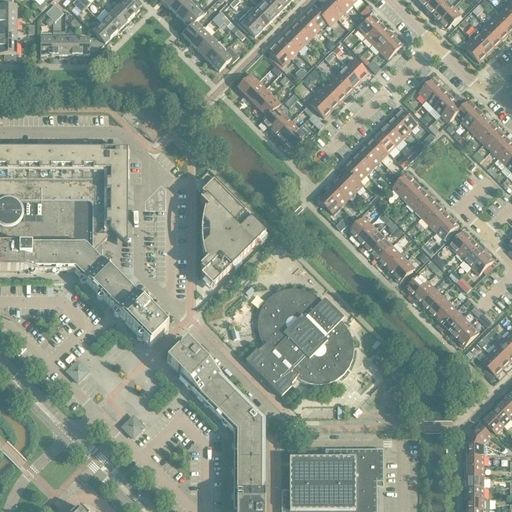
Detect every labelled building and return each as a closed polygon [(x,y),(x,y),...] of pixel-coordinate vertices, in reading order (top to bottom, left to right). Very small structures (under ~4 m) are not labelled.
[(12,8),(12,4),(0,0),(0,20),(16,20),(17,8),(12,8)] [(78,0),(77,1),(86,10),(90,6),(84,0),(78,0)] [(119,0),(123,3),(118,9),(131,21),(135,17),(137,19),(141,14),(138,11),(142,7),(141,6),(135,0),(119,0)] [(161,0),(160,1),(167,9),(175,0),(161,0)] [(183,0),(175,0),(167,9),(174,16),(187,3),(183,0)] [(187,3),(174,16),(182,23),(198,7),(191,0),(188,4),(187,3)] [(272,0),(268,0),(263,6),(276,19),(283,11),(272,0)] [(286,0),(272,0),(283,11),(291,4),(286,0)] [(344,15),(351,7),(343,0),(332,0),(330,2),(344,15)] [(423,11),(433,0),(419,0),(416,3),(423,11)] [(431,18),(446,3),(442,0),(433,0),(423,11),(431,18)] [(76,19),(81,14),(81,15),(86,10),(77,1),(72,6),(75,8),(71,13),(76,19)] [(337,22),(344,15),(330,2),(326,6),(325,5),(322,7),(337,22)] [(484,2),(479,7),(483,11),(488,6),(484,2)] [(438,25),(453,10),(446,3),(431,18),(438,25)] [(253,9),(252,9),(269,26),(276,19),(263,6),(256,13),(253,9)] [(50,20),(59,11),(54,7),(45,16),(49,20),(50,20)] [(198,7),(182,23),(188,30),(189,30),(194,25),(206,14),(198,7)] [(330,29),(337,22),(322,7),(319,10),(320,12),(317,15),(330,29)] [(511,25),(511,11),(508,7),(501,14),(511,25)] [(118,9),(109,17),(124,32),(128,28),(126,26),(131,21),(118,9)] [(252,9),(245,17),(261,33),(269,26),(252,9)] [(370,13),(366,9),(360,16),(364,19),(370,13)] [(330,29),(317,15),(311,10),(304,17),(318,33),(325,26),(329,30),(330,29)] [(453,10),(438,25),(445,33),(460,17),(453,10)] [(59,11),(50,20),(54,24),(54,25),(63,16),(59,11)] [(508,37),(511,32),(511,25),(501,14),(493,21),(508,37)] [(109,17),(101,25),(114,38),(118,33),(120,35),(124,32),(109,17)] [(245,17),(236,25),(246,36),(247,37),(252,42),(253,40),(254,40),(261,33),(245,17)] [(311,40),(318,33),(304,17),(297,25),(311,40)] [(364,40),(379,25),(372,18),(364,26),(362,24),(356,30),(358,32),(357,33),(364,40)] [(0,32),(16,32),(16,20),(0,20),(0,32)] [(50,20),(49,20),(45,24),(50,28),(54,24),(50,20)] [(464,21),(460,25),(463,29),(468,25),(464,21)] [(501,44),(508,37),(493,21),(486,29),(501,44)] [(101,25),(92,34),(96,38),(93,41),(98,53),(105,47),(107,49),(111,45),(109,43),(114,38),(101,25)] [(188,30),(181,37),(189,45),(202,32),(194,25),(189,30),(188,30)] [(304,47),(311,40),(297,25),(289,32),(304,47)] [(372,48),(387,32),(379,25),(364,40),(372,48)] [(478,36),(493,51),(501,44),(486,29),(479,36),(475,32),(478,36)] [(0,44),(16,44),(16,32),(0,32),(0,44)] [(202,32),(189,45),(197,52),(209,40),(202,32)] [(296,55),(304,47),(289,32),(282,39),(296,55)] [(379,55),(394,40),(387,32),(372,48),(379,55)] [(471,43),(486,58),(493,51),(478,36),(475,32),(468,39),(472,43),(471,43)] [(65,34),(53,34),(53,35),(53,40),(53,58),(59,58),(59,61),(65,61),(65,36),(65,34)] [(53,35),(40,35),(40,40),(40,61),(46,61),(46,58),(53,58),(53,40),(53,35)] [(77,36),(65,36),(65,61),(70,61),(70,58),(77,58),(77,41),(77,36)] [(289,62),(296,55),(282,39),(275,47),(289,62)] [(209,40),(197,52),(204,60),(216,47),(209,40)] [(394,40),(379,55),(386,62),(383,65),(385,67),(389,63),(388,61),(402,47),(394,40)] [(93,41),(77,41),(77,58),(83,58),(83,61),(89,61),(89,53),(98,53),(93,41)] [(328,42),(325,45),(325,48),(330,53),(334,48),(328,42)] [(479,65),(486,58),(471,43),(464,50),(479,65)] [(16,63),(16,44),(0,44),(0,56),(4,57),(4,63),(16,63)] [(216,47),(204,60),(211,67),(224,54),(216,47)] [(283,69),(289,62),(275,47),(268,54),(271,57),(283,69)] [(224,54),(211,67),(219,74),(230,63),(232,66),(239,59),(229,49),(224,54)] [(336,50),(331,55),(336,59),(341,54),(336,50)] [(271,57),(269,59),(280,71),(283,69),(271,57)] [(346,69),(361,84),(368,76),(353,62),(346,69)] [(372,62),(367,68),(372,73),(375,76),(381,71),(372,62)] [(353,91),(361,84),(346,69),(339,76),(353,91)] [(310,76),(315,82),(320,77),(315,71),(310,76)] [(243,99),(258,84),(251,76),(237,90),(242,95),(240,96),(243,99)] [(310,76),(305,81),(310,86),(314,81),(313,79),(310,76)] [(346,98),(353,91),(339,76),(331,84),(346,98)] [(426,103),(441,88),(434,81),(419,96),(426,103)] [(252,105),(265,91),(258,84),(243,99),(246,102),(247,100),(252,105)] [(339,106),(346,98),(331,84),(324,91),(339,106)] [(434,111),(449,95),(441,88),(426,103),(434,111)] [(258,113),(273,98),(265,91),(252,105),(256,109),(255,110),(258,113)] [(331,113),(339,106),(324,91),(317,98),(331,113)] [(441,118),(456,103),(449,95),(434,111),(441,118)] [(266,119),(280,105),(273,98),(258,113),(261,116),(262,115),(266,119)] [(324,120),(331,113),(317,98),(309,106),(324,120)] [(290,100),(284,106),(289,110),(295,105),(290,100)] [(455,119),(463,110),(456,103),(441,118),(449,126),(455,119)] [(463,126),(478,111),(470,103),(463,110),(455,119),(463,126)] [(268,132),(284,117),(277,110),(281,106),(280,105),(266,119),(261,124),(268,132)] [(396,119),(411,134),(418,127),(403,111),(396,119)] [(470,133),(485,118),(478,111),(463,126),(470,133)] [(276,139),(291,124),(284,117),(268,132),(276,139)] [(312,117),(307,122),(318,133),(323,128),(320,124),(312,117)] [(477,140),(492,125),(485,118),(470,133),(477,140)] [(404,141),(411,134),(396,119),(388,126),(404,141)] [(283,146),(299,131),(291,124),(276,139),(283,146)] [(484,147),(499,132),(492,125),(477,140),(484,147)] [(396,149),(404,141),(388,126),(381,133),(396,149)] [(433,127),(429,131),(436,138),(440,134),(433,127)] [(299,131),(283,146),(290,153),(306,138),(299,131)] [(491,154),(506,139),(499,132),(484,147),(491,154)] [(389,156),(396,149),(381,133),(374,141),(389,156)] [(463,139),(459,144),(466,151),(470,146),(463,139)] [(498,162),(511,147),(511,144),(506,139),(491,154),(498,162)] [(382,163),(389,156),(374,141),(366,148),(382,163)] [(506,169),(511,162),(511,147),(498,162),(506,169)] [(374,171),(382,163),(366,148),(359,155),(374,171)] [(418,148),(414,153),(415,154),(418,157),(423,152),(418,148)] [(127,152),(0,152),(0,273),(17,274),(74,274),(129,329),(149,349),(168,331),(94,256),(95,255),(95,254),(95,253),(95,252),(111,235),(127,251),(127,152)] [(477,154),(473,158),(480,165),(484,161),(477,154)] [(367,178),(374,171),(359,155),(352,163),(367,178)] [(399,166),(404,171),(411,164),(408,161),(406,159),(399,166)] [(361,184),(367,178),(352,163),(344,170),(349,175),(363,189),(364,188),(361,184)] [(356,195),(363,189),(349,175),(346,179),(344,177),(341,181),(356,195)] [(400,198),(415,183),(408,176),(392,191),(400,198)] [(349,203),(356,195),(341,181),(338,184),(339,185),(335,189),(349,203)] [(407,206),(422,190),(415,183),(400,198),(407,206)] [(203,198),(198,202),(200,204),(202,206),(207,211),(209,213),(206,216),(206,227),(210,231),(209,249),(207,251),(207,262),(210,265),(208,267),(202,272),(202,273),(203,273),(205,275),(203,277),(214,288),(263,239),(265,238),(262,234),(240,212),(214,186),(203,197),(203,198)] [(342,210),(349,203),(335,189),(331,193),(330,192),(327,195),(342,210)] [(414,213),(429,198),(422,190),(407,206),(414,213)] [(334,217),(342,210),(327,195),(323,198),(325,199),(321,204),(334,217)] [(422,220),(437,205),(429,198),(414,213),(422,220)] [(429,228),(444,213),(437,205),(422,220),(429,228)] [(436,235),(451,220),(444,213),(429,228),(436,235)] [(383,216),(379,220),(386,227),(387,227),(390,223),(383,216)] [(356,242),(371,227),(364,220),(349,235),(356,242)] [(451,220),(436,235),(443,242),(459,227),(451,220)] [(344,221),(336,229),(341,234),(349,226),(344,221)] [(390,223),(387,227),(394,234),(398,230),(391,223),(390,223)] [(364,249),(379,234),(371,227),(356,242),(364,249)] [(394,234),(393,235),(398,241),(404,236),(398,230),(394,234)] [(458,236),(447,246),(449,248),(462,235),(460,233),(458,236)] [(457,256),(472,241),(464,233),(462,235),(449,248),(457,256)] [(371,257),(386,242),(379,234),(364,249),(371,257)] [(464,263),(479,248),(472,241),(457,256),(464,263)] [(378,264),(393,249),(386,242),(371,257),(378,264)] [(471,270),(486,255),(479,248),(464,263),(471,270)] [(385,271),(400,256),(393,249),(378,264),(385,271)] [(486,255),(471,270),(479,278),(494,263),(486,255)] [(392,278),(407,263),(400,256),(385,271),(392,278)] [(419,260),(424,265),(428,261),(423,256),(419,260)] [(433,263),(442,271),(446,267),(438,258),(433,263)] [(407,263),(392,278),(400,286),(415,271),(407,263)] [(493,270),(490,267),(483,274),(486,277),(493,270)] [(454,274),(449,278),(456,286),(457,285),(461,281),(461,280),(454,274)] [(413,299),(428,284),(421,277),(406,292),(413,299)] [(461,281),(457,285),(462,290),(467,285),(462,280),(461,281)] [(421,307),(435,292),(428,284),(413,299),(421,307)] [(320,304),(318,302),(318,301),(310,295),(302,292),(293,291),(284,292),(275,296),(268,301),(262,308),(258,317),(257,326),(257,335),(261,344),(264,347),(258,353),(256,352),(245,363),(281,399),(292,388),(291,387),(297,381),(300,383),(309,387),(318,387),(327,386),(335,383),(343,377),(349,369),(352,361),(354,352),(353,342),(349,334),(343,327),(340,324),(342,322),(323,302),(320,304)] [(428,314),(443,299),(435,292),(421,307),(428,314)] [(462,294),(457,299),(462,303),(466,299),(463,296),(462,294)] [(435,321),(450,306),(443,299),(428,314),(435,321)] [(442,328),(457,313),(450,306),(435,321),(442,328)] [(449,336),(464,321),(457,313),(442,328),(449,336)] [(457,343),(472,328),(464,321),(449,336),(457,343)] [(472,328),(457,343),(464,350),(479,335),(472,328)] [(230,331),(232,339),(233,342),(239,341),(236,329),(230,331)] [(511,350),(511,336),(510,334),(503,342),(511,350)] [(511,364),(511,363),(511,350),(503,342),(496,349),(511,364)] [(232,441),(233,441),(233,511),(264,511),(264,423),(186,345),(166,364),(175,373),(170,378),(173,381),(176,384),(179,382),(230,432),(229,433),(229,434),(229,435),(229,436),(229,437),(229,438),(230,438),(230,439),(231,440),(232,440),(232,441)] [(504,372),(511,364),(496,349),(489,356),(504,372)] [(497,379),(504,372),(489,356),(481,364),(497,379)] [(78,364),(67,374),(78,385),(86,376),(86,372),(78,364)] [(487,370),(482,375),(484,377),(490,384),(495,378),(487,370)] [(511,422),(511,420),(511,408),(506,403),(499,410),(511,422)] [(504,429),(511,422),(499,410),(491,417),(504,429)] [(496,437),(504,429),(491,417),(484,424),(496,437)] [(144,430),(135,421),(131,421),(122,430),(133,440),(144,430)] [(473,435),(470,441),(485,447),(493,439),(481,427),(473,435)] [(470,441),(468,447),(468,458),(485,458),(487,458),(487,448),(485,447),(470,441)] [(289,493),(376,492),(376,485),(382,485),(383,488),(384,488),(383,484),(383,452),(325,452),(325,460),(289,460),(289,493)] [(485,458),(468,458),(468,468),(485,468),(485,458)] [(468,473),(465,473),(465,479),(468,479),(485,479),(485,468),(468,468),(468,473)] [(468,480),(465,480),(465,486),(468,487),(468,490),(473,490),(485,490),(485,479),(468,479),(468,480)] [(468,494),(465,494),(465,501),(468,501),(485,501),(485,490),(473,490),(468,490),(468,494)] [(281,511),(376,511),(376,492),(289,493),(281,493),(281,511)] [(485,501),(468,501),(468,511),(485,511),(490,511),(490,502),(485,502),(485,501)]
